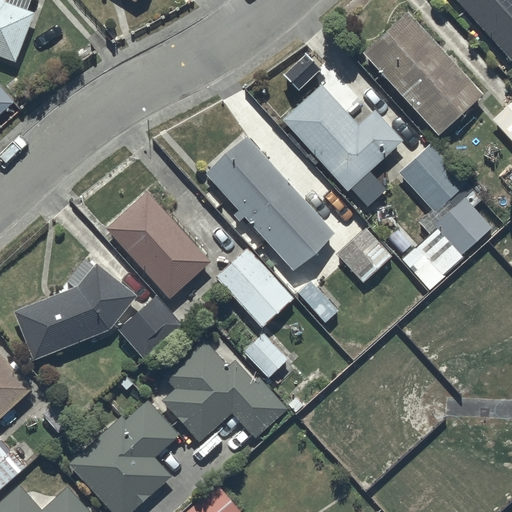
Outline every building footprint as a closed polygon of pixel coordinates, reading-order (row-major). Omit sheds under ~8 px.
[(1,0),(0,0),(0,59),(17,65),(35,16),(7,6),(1,0)] [(511,0),(452,0),(511,66),(511,65),(511,0)] [(408,14),(361,57),(438,140),(484,98),(408,14)] [(0,118),(15,106),(19,110),(29,101),(14,84),(5,92),(0,87),(0,118)] [(320,86),(280,122),(346,195),(402,144),(374,112),(358,127),(320,86)] [(511,103),(491,123),(511,145),(511,103)] [(247,140),(205,178),(237,213),(232,218),(239,226),(244,222),(292,275),(335,237),(247,140)] [(430,145),(397,176),(429,211),(417,222),(432,239),(437,234),(461,259),(492,230),(473,209),(482,201),(430,145)] [(149,194),(106,232),(168,304),(211,265),(149,194)] [(366,230),(336,257),(362,285),(392,257),(366,230)] [(247,249),(213,279),(262,333),(295,302),(247,249)] [(74,290),(12,314),(32,365),(107,336),(115,325),(135,301),(85,260),(66,283),(74,290)] [(309,280),(295,293),(325,327),(339,314),(309,280)] [(156,299),(116,332),(142,364),(183,331),(156,299)] [(264,336),(243,355),(268,382),(288,363),(264,336)] [(205,342),(162,378),(174,392),(161,404),(198,448),(233,418),(253,441),(289,411),(260,377),(252,384),(233,361),(226,367),(205,342)] [(0,422),(33,393),(0,356),(0,422)] [(122,419),(67,466),(106,511),(136,511),(172,482),(154,461),(180,438),(149,402),(124,422),(122,419)] [(0,438),(0,492),(26,467),(0,438)] [(42,511),(19,487),(0,503),(0,511),(87,511),(67,489),(42,511)] [(238,511),(218,487),(187,511),(238,511)]
